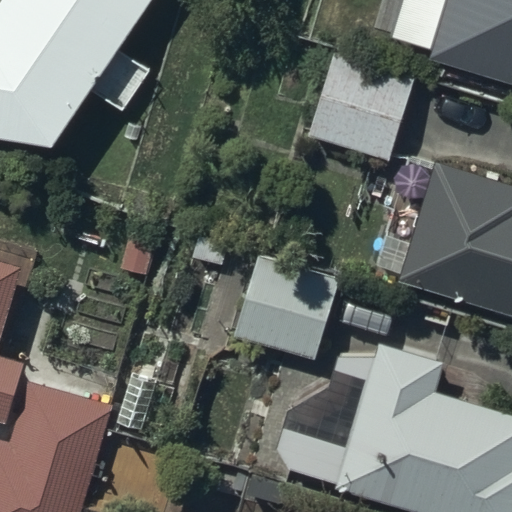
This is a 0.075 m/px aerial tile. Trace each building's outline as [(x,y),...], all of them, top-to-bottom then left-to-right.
[(122,53),(155,0),(5,0),(0,8),(0,141),(55,150),(93,90),(124,110),(149,70),(122,53)] [(511,0),(448,0),(431,59),(511,83),(511,0)] [(393,162),(416,78),(334,55),(310,139),(393,162)] [(511,187),(436,165),(400,281),(511,315),(511,187)] [(0,423),(6,426),(24,365),(5,359),(37,254),(0,242),(0,423)] [(316,361),(340,279),(260,255),(236,338),(316,361)] [(511,511),(511,416),(437,393),(446,363),(376,341),(369,362),(341,353),(331,387),(289,412),(277,447),(291,470),(339,485),(337,490),(412,511),(511,511)] [(85,511),(117,407),(30,381),(10,447),(0,444),(0,511),(85,511)]
